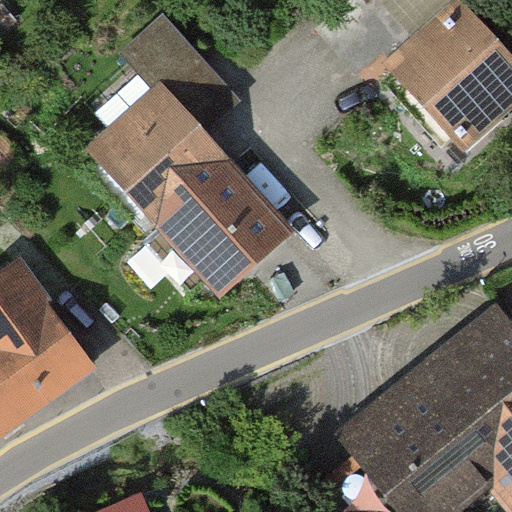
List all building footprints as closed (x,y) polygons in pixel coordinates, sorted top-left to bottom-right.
[(407,32),(378,0),(352,0),(328,22),(368,66),(407,32)] [(511,100),(511,64),(463,10),(395,70),(462,145),(511,100)] [(164,95),(98,154),(224,291),(289,231),(164,95)] [(0,436),(91,370),(17,268),(0,280),(0,436)] [(511,334),(356,457),(399,511),(449,511),(493,477),(511,501),(511,334)] [(146,511),(142,502),(120,511),(146,511)]
